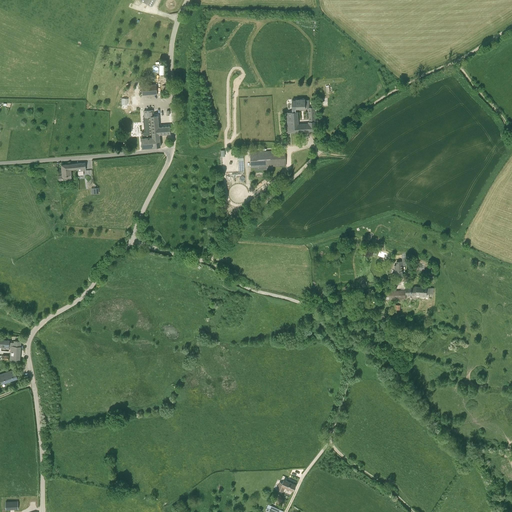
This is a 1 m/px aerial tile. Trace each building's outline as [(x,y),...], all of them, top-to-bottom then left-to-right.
[(143,95),(152,94),(157,94),(156,84),(151,85),(142,85),(143,95)] [(309,108),(308,100),(305,100),(305,99),(296,99),(296,101),(292,101),(292,104),(292,109),(309,108)] [(158,116),(154,116),(154,110),(144,110),(144,117),(143,117),(144,132),(141,132),(142,138),(143,148),(161,146),(159,135),(170,134),(170,126),(159,127),(158,116)] [(291,132),(304,131),(303,124),(298,124),(298,119),(297,112),(290,112),(291,132)] [(251,167),(281,166),(286,165),(285,150),(250,152),(251,167)] [(83,168),(86,168),(85,163),(77,164),(78,168),(78,169),(78,171),(83,171),(83,168)] [(71,170),(78,169),(78,168),(77,164),(62,165),(62,170),(62,175),(58,175),(59,183),(72,182),(71,170)] [(418,289),(418,287),(414,287),(414,288),(405,287),(405,290),(389,290),(389,293),(381,293),(381,299),(405,299),(405,294),(416,295),(416,296),(420,296),(419,296),(420,289),(418,289)] [(426,293),(427,287),(418,287),(418,289),(420,289),(419,296),(420,296),(426,296),(426,293)] [(10,342),(10,341),(0,339),(0,346),(11,348),(10,361),(19,361),(20,354),(20,341),(14,341),(14,342),(10,342)] [(18,378),(15,370),(0,374),(0,379),(1,383),(18,378)] [(293,490),(295,485),(284,480),(282,483),(280,482),(277,489),(283,491),(285,486),(293,490)] [(6,501),(6,510),(18,509),(18,501),(6,501)]
